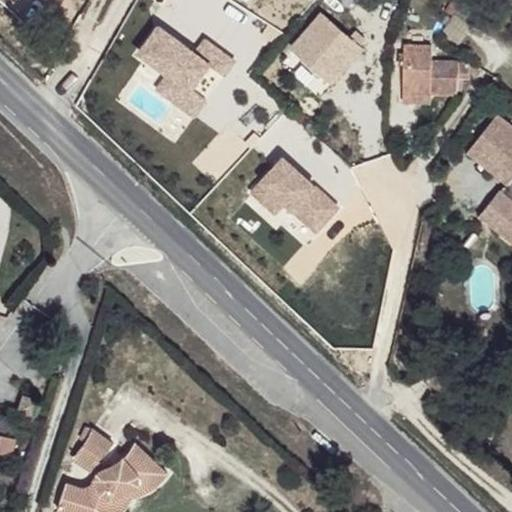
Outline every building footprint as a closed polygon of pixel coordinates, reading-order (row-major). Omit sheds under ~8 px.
[(362,46),(323,11),(293,47),(332,81),(362,46)] [(162,27),(142,53),(172,75),(203,98),(203,97),(221,73),(226,77),(237,63),(208,41),(198,54),(162,27)] [(407,46),(405,89),(433,91),(458,92),(459,77),(458,61),(434,60),(434,46),(407,46)] [(472,62),(458,61),(459,77),(472,77),(472,62)] [(203,97),(203,98),(172,75),(161,90),(196,116),(208,101),(203,97)] [(433,91),(405,89),(405,103),(432,106),(433,91)] [(511,122),(503,115),(488,133),(511,154),(511,184),(504,195),(511,202),(511,217),(502,230),(511,238),(511,122)] [(511,154),(488,133),(473,151),(511,183),(511,154)] [(286,159),(278,168),(294,167),(286,159)] [(294,167),(278,168),(256,193),(277,212),(287,202),(319,231),(340,208),(294,167)] [(486,218),(502,230),(511,217),(511,202),(504,195),(486,218)] [(20,409),(34,413),(38,399),(24,395),(20,409)] [(130,409),(112,400),(104,415),(124,425),(130,409)] [(0,443),(0,461),(7,464),(12,447),(0,443)] [(118,511),(121,501),(138,496),(141,495),(143,494),(147,492),(152,489),(158,484),(168,473),(135,444),(132,451),(127,456),(124,459),(119,462),(115,464),(110,467),(104,472),(97,480),(94,484),(89,488),(85,488),(77,487),(67,484),(59,510),(64,511),(118,511)] [(126,511),(128,505),(138,496),(121,501),(118,511),(126,511)]
